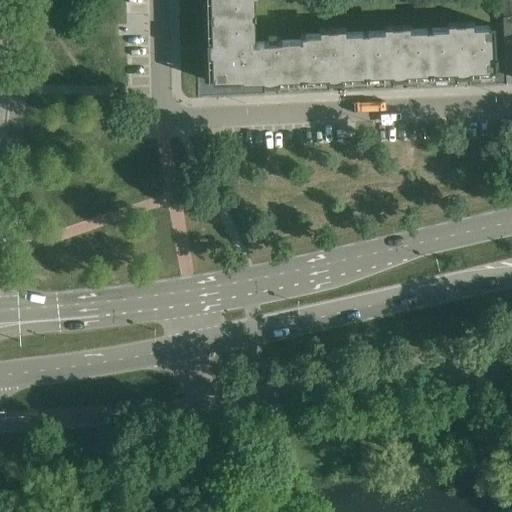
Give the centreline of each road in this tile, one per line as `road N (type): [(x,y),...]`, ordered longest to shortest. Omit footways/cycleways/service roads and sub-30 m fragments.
road 1 (residential): [(167,113),(181,119),(511,103)]
road 2 (secondary): [(511,221),(190,291)]
road 3 (secondary): [(195,344),(511,277)]
road 4 (residential): [(204,399),(511,362)]
road 5 (secondary): [(0,375),(195,344)]
road 6 (secondary): [(190,291),(0,311)]
